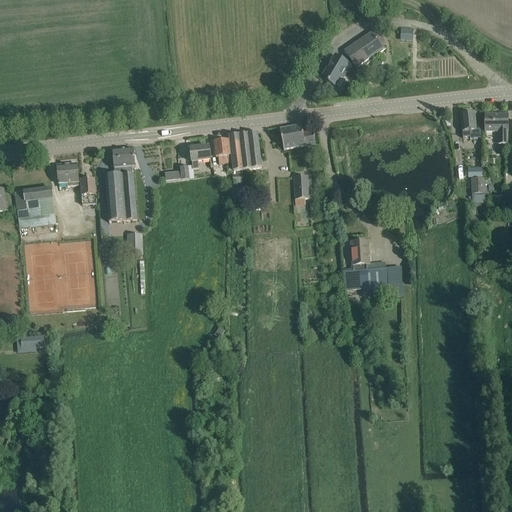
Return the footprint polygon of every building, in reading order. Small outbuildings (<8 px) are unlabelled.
[(401,29),(400,37),(412,38),(413,30),(401,29)] [(371,58),(369,55),(381,47),(372,34),(373,34),(372,33),(345,52),(352,62),(352,61),(356,68),(371,58)] [(347,71),(350,65),(336,56),(322,79),(335,87),(345,70),(347,71)] [(461,115),(462,125),(463,132),(462,132),(463,139),(481,137),(480,130),(476,131),(474,114),(461,115)] [(507,132),(508,132),(508,115),(485,115),(485,132),(498,132),(498,145),(508,145),(507,132)] [(315,147),(316,147),(313,133),(303,135),(302,127),(280,131),(282,140),(284,151),(306,147),(306,144),(314,143),(315,147)] [(235,172),(243,171),(262,169),(259,143),(257,133),(229,136),(230,146),(234,172),(235,172)] [(214,142),(216,152),(216,158),(217,158),(218,168),(223,167),(223,162),(231,161),(229,141),(214,142)] [(211,161),(210,157),(209,147),(190,150),(192,163),(193,171),(199,170),(198,162),(211,161)] [(105,177),(106,187),(109,223),(137,221),(133,174),(132,174),(132,168),(135,168),(135,160),(134,150),(113,151),(115,176),(105,177)] [(79,187),(78,175),(77,165),(57,167),(59,185),(67,185),(68,188),(79,187)] [(190,180),(193,179),(192,171),(189,172),(188,167),(181,168),(181,172),(165,175),(166,183),(190,180)] [(482,177),(482,169),(466,169),(466,178),(482,177)] [(243,171),(235,172),(235,175),(234,175),(234,185),(236,185),(236,190),(238,190),(244,190),(243,171)] [(295,201),(310,199),(308,177),(293,178),(295,201)] [(81,181),(81,191),(83,207),(85,206),(86,213),(97,212),(95,180),(81,181)] [(472,195),(485,194),(484,180),(472,180),(472,195)] [(15,194),(16,204),(20,230),(56,226),(52,189),(15,194)] [(128,256),(143,256),(142,235),(127,235),(128,256)] [(369,265),(368,253),(368,243),(352,244),(353,272),(344,273),(345,291),(381,288),(389,287),(389,286),(388,269),(367,271),(366,265),(369,265)] [(389,287),(381,288),(382,298),(402,297),(402,285),(389,286),(389,287)] [(219,328),(214,336),(220,339),(225,331),(219,328)] [(46,348),(45,337),(17,339),(18,350),(46,348)]
